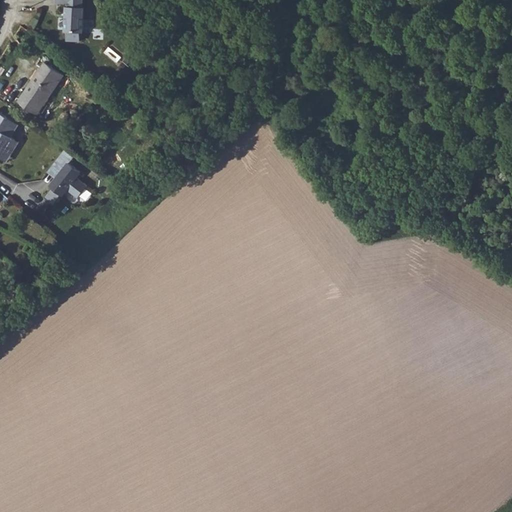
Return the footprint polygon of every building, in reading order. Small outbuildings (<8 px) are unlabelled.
[(57,0),(55,22),(57,23),(56,31),(70,33),(71,24),(73,24),(75,0),(57,0)] [(34,104),(61,64),(43,51),(15,90),(34,104)] [(0,138),(8,126),(6,125),(14,113),(0,101),(0,138)] [(0,149),(14,130),(8,126),(0,138),(0,149)] [(71,150),(62,142),(48,161),(56,168),(54,171),(47,179),(59,188),(64,182),(75,190),(84,179),(73,170),(78,165),(66,156),(71,150)] [(56,168),(48,161),(45,164),(54,171),(56,168)]
